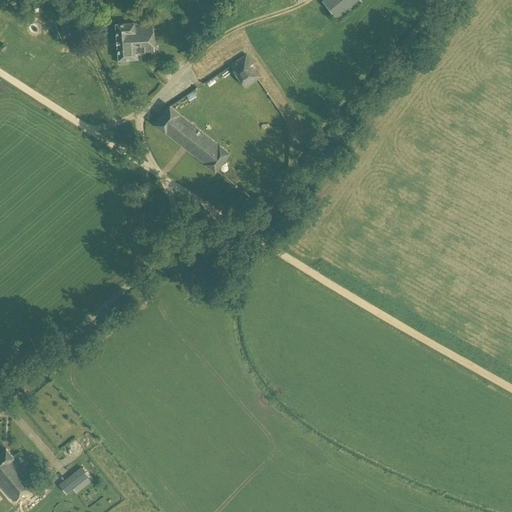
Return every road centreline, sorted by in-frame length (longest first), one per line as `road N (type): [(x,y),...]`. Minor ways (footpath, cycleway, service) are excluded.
road 1 (track): [(269,241),(0,68)]
road 2 (track): [(511,384),(269,241)]
road 3 (unclassified): [(0,396),(173,245)]
road 4 (unclassified): [(173,245),(165,179),(125,106)]
